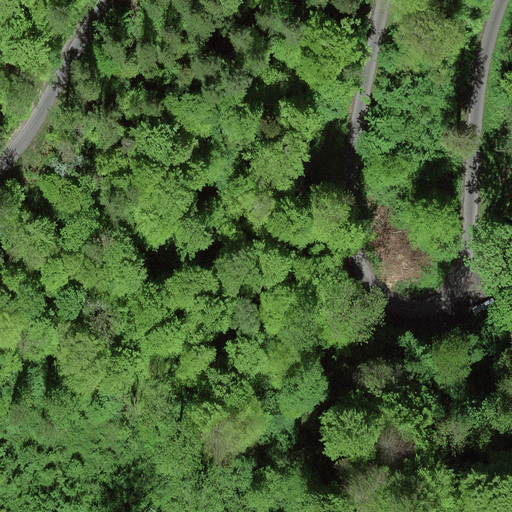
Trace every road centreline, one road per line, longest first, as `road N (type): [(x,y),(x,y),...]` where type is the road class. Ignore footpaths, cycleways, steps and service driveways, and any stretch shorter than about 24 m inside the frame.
road 1 (unclassified): [(387,0),(346,182),(351,249),(391,307),(436,313),(464,280),(479,69),(500,0)]
road 2 (unclassified): [(0,167),(108,0)]
